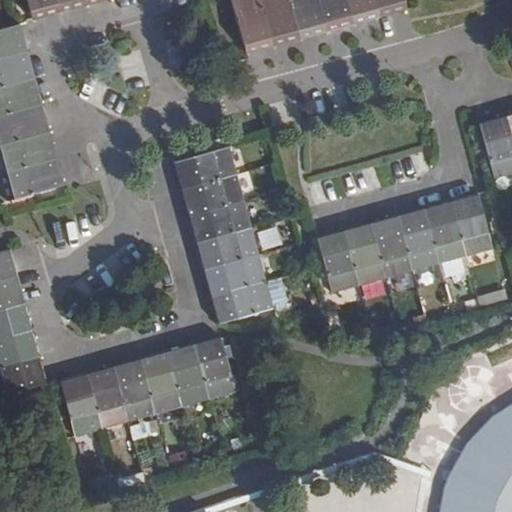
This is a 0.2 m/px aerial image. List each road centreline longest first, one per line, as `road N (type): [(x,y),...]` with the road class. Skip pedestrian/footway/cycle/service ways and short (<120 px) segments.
road 1 (residential): [(131,223),(178,241),(193,299),(189,321),(79,352),(51,336),(41,306),(55,281)]
road 2 (residential): [(107,136),(79,122),(59,97),(47,54),(60,25),(116,9),(144,23),(175,116)]
road 3 (residential): [(427,57),(391,59),(175,116)]
road 4 (residential): [(440,94),(448,144),(440,180),(316,220)]
